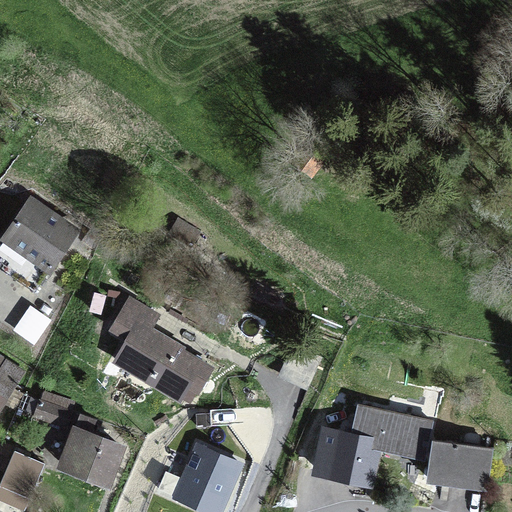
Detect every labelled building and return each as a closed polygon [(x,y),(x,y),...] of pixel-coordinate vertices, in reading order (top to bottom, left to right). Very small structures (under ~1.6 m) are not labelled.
[(310,175),(336,144),(318,130),(293,161),(310,175)] [(0,243),(0,266),(34,291),(76,231),(30,200),(0,243)] [(177,218),(169,231),(191,245),(199,232),(177,218)] [(280,294),(259,284),(255,294),(269,300),(271,296),(278,300),(280,294)] [(149,328),(157,315),(131,299),(121,315),(138,324),(116,360),(179,397),(188,383),(197,389),(210,368),(180,350),(181,347),(149,328)] [(280,372),(308,386),(322,357),(293,344),(280,372)] [(0,406),(23,371),(7,361),(0,371),(0,406)] [(66,425),(71,411),(40,400),(35,414),(66,425)] [(317,469),(370,481),(378,443),(425,454),(433,421),(358,405),(351,436),(325,430),(317,469)] [(80,415),(62,464),(108,482),(121,446),(101,439),(103,434),(91,429),(94,420),(80,415)] [(487,485),(492,448),(433,439),(427,477),(487,485)] [(15,450),(0,484),(0,499),(24,509),(44,463),(15,450)]
